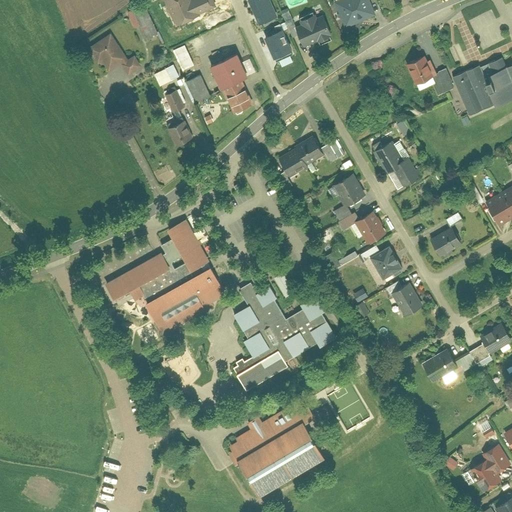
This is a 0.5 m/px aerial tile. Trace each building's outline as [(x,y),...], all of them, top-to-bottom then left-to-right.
[(173,0),(183,21),(202,12),(200,9),(217,0),(216,0),(173,0)] [(249,0),(261,24),(278,16),(270,0),(249,0)] [(336,0),(348,25),(377,12),(371,0),(336,0)] [(146,4),(135,10),(148,36),(160,30),(146,4)] [(298,24),(308,46),(335,34),(326,14),(316,18),(314,12),(303,17),(305,21),(298,24)] [(280,59),(293,54),(279,22),(274,25),(276,30),(269,34),(269,36),(264,38),(274,59),(279,57),(280,59)] [(112,31),(86,48),(104,76),(129,60),(134,68),(142,63),(135,52),(129,56),(112,31)] [(186,46),(176,51),(185,70),(195,65),(186,46)] [(235,48),(206,62),(230,112),(250,103),(238,77),(247,73),(246,72),(235,48)] [(450,72),(466,111),(511,91),(511,72),(507,60),(504,62),(500,52),(450,72)] [(415,88),(433,79),(437,88),(451,81),(444,66),(429,73),(420,54),(403,63),(415,88)] [(198,73),(181,82),(190,100),(207,92),(198,73)] [(179,102),(170,83),(160,88),(169,107),(179,102)] [(183,121),(167,128),(176,146),(191,139),(183,121)] [(297,148),(300,152),(281,164),(289,177),(309,165),(306,161),(324,151),(315,137),(297,148)] [(343,154),(337,142),(326,148),(333,160),(343,154)] [(393,145),(377,156),(392,180),(399,176),(406,187),(420,178),(411,164),(407,167),(393,145)] [(366,191),(354,171),(334,183),(344,200),(334,206),(347,226),(357,219),(368,237),(387,226),(375,206),(360,215),(351,200),(366,191)] [(511,185),(489,201),(501,220),(511,213),(511,185)] [(449,221),(424,235),(436,256),(461,243),(454,230),(465,224),(456,208),(445,215),(449,221)] [(225,293),(211,269),(210,266),(194,238),(178,247),(188,264),(171,273),(170,272),(172,271),(163,253),(107,284),(116,301),(131,293),(136,302),(145,298),(148,304),(145,306),(162,336),(177,327),(180,326),(206,312),(203,306),(225,293)] [(367,263),(374,259),(386,281),(407,269),(393,246),(382,252),(378,245),(362,254),(367,263)] [(336,254),(343,262),(352,255),(345,247),(336,254)] [(275,280),(286,299),(295,293),(284,275),(275,280)] [(404,316),(420,306),(403,281),(388,291),(404,316)] [(239,363),(240,366),(236,369),(250,391),(290,367),(287,363),(319,344),(322,349),(338,340),(324,315),(328,312),(319,296),(302,306),(305,310),(288,320),(277,301),(279,300),(271,287),(259,295),(252,284),(240,291),(250,308),(236,317),(245,333),(246,333),(250,340),(245,342),(255,358),(246,363),(244,360),(239,363)] [(511,327),(504,314),(483,327),(488,337),(470,348),(477,360),(478,362),(492,353),(488,347),(511,332),(511,327)] [(477,360),(470,348),(451,359),(445,350),(422,364),(432,381),(460,365),(462,368),(477,360)] [(232,447),(235,453),(232,454),(239,466),(242,464),(261,497),(328,458),(309,425),(318,420),(310,405),(305,408),(301,401),(264,423),(260,417),(248,424),(252,430),(238,438),(240,442),(232,447)] [(485,431),(489,440),(498,434),(494,426),(485,431)] [(477,466),(479,469),(463,479),(469,488),(484,479),(489,486),(503,478),(498,470),(510,462),(499,444),(484,453),(488,459),(477,466)] [(451,459),(446,465),(453,470),(458,464),(451,459)] [(511,511),(511,496),(500,504),(505,511),(511,511)]
